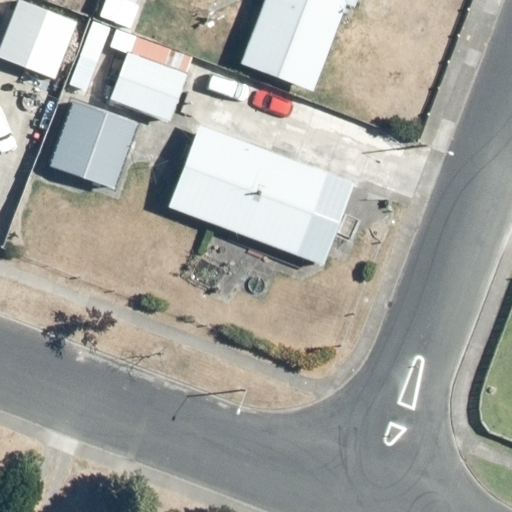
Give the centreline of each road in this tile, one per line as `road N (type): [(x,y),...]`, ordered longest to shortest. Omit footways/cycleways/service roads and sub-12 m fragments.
road 1 (residential): [(361,494),(511,97)]
road 2 (residential): [(361,494),(0,362)]
